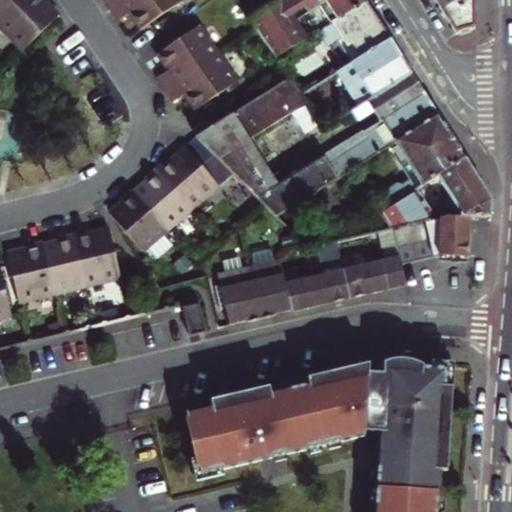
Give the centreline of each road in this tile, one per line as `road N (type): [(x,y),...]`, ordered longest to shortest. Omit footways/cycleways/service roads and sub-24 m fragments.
road 1 (residential): [(507,326),(365,320),(0,403)]
road 2 (residential): [(77,0),(141,95),(141,141),(109,178),(0,215)]
road 3 (primary): [(507,326),(496,511)]
road 4 (residential): [(511,113),(471,107),(426,42)]
